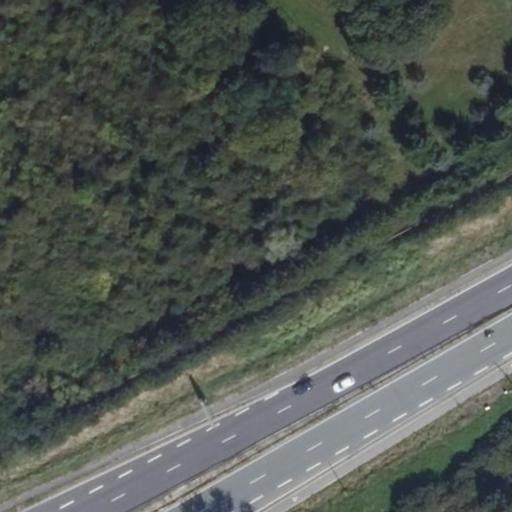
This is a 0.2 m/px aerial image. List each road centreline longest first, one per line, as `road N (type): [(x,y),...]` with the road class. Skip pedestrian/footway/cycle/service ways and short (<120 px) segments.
road 1 (primary): [(511,281),(87,511)]
road 2 (primary): [(203,511),(511,332)]
